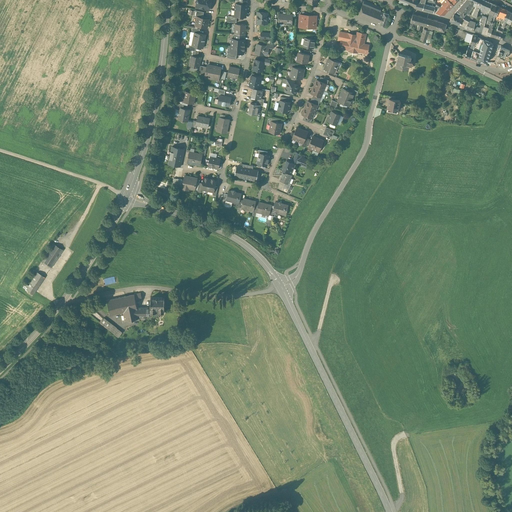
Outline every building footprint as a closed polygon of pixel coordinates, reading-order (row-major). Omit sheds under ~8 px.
[(196,0),(195,2),(196,3),(197,3),(196,7),(209,10),(211,0),(196,0)] [(448,0),(443,0),(441,3),(443,4),(449,10),(453,5),(448,0)] [(474,2),(470,0),(466,0),(463,4),(469,10),(471,7),(471,6),(472,5),(473,5),(474,2)] [(491,3),(483,0),(482,0),(479,8),(479,10),(487,14),(488,12),(491,3)] [(382,8),(365,1),(365,2),(364,1),(362,4),(380,12),(382,8)] [(496,5),(491,3),(488,12),(490,13),(493,14),(496,5)] [(380,12),(362,4),(358,16),(380,25),(384,13),(380,12)] [(434,6),(424,4),(422,10),(433,12),(435,7),(434,6)] [(449,10),(443,4),(440,8),(439,9),(435,13),(444,15),(449,10)] [(463,4),(454,14),(463,18),(465,14),(469,10),(463,4)] [(471,6),(471,7),(469,10),(465,14),(468,16),(470,12),(471,11),(474,7),(474,5),(473,5),(471,6)] [(508,10),(500,7),(497,16),(496,18),(499,20),(500,17),(501,18),(500,21),(502,21),(503,20),(508,10)] [(508,10),(503,20),(507,22),(511,12),(508,10)] [(267,13),(257,12),(257,23),(264,24),(265,25),(266,25),(268,24),(268,22),(267,21),(267,13)] [(292,14),(279,13),(279,23),(292,24),(292,14)] [(389,15),(384,13),(380,25),(379,25),(384,27),(389,15)] [(421,16),(413,14),(411,22),(416,23),(419,24),(421,16)] [(463,18),(454,14),(450,21),(459,25),(461,21),(463,18)] [(203,16),(198,15),(197,17),(195,25),(200,26),(207,28),(209,19),(202,18),(202,16),(203,16)] [(316,16),(300,15),(299,27),(316,28),(316,16)] [(438,21),(427,18),(424,26),(426,26),(428,27),(433,28),(436,29),(438,22),(438,21)] [(444,23),(438,22),(436,29),(435,29),(443,32),(445,26),(443,25),(444,23)] [(474,23),(468,22),(467,24),(465,28),(473,31),(475,24),(474,23)] [(245,24),(235,24),(235,34),(243,34),(245,34),(245,24)] [(427,30),(424,29),(420,40),(426,42),(428,34),(429,30),(427,30)] [(357,35),(339,31),(337,40),(341,40),(339,48),(349,50),(349,51),(357,53),(358,52),(367,54),(369,45),(364,44),(366,34),(357,32),(357,35)] [(502,33),(497,31),(494,37),(503,41),(506,34),(502,33)] [(199,33),(195,32),(194,32),(192,46),(196,47),(203,48),(205,34),(199,33)] [(472,35),(467,33),(464,41),(469,43),(472,35)] [(449,36),(444,35),(441,43),(442,43),(447,44),(449,36)] [(477,36),(473,35),(469,44),(474,46),(475,45),(477,37),(477,36)] [(305,38),(304,46),(313,48),(315,40),(305,38)] [(481,47),(477,61),(487,62),(493,43),(484,40),(481,47)] [(267,46),(257,44),(255,53),(267,55),(269,47),(269,46),(267,46)] [(510,50),(501,46),(498,54),(500,55),(500,56),(504,58),(506,54),(508,55),(509,55),(510,54),(510,53),(510,52),(509,52),(510,50)] [(479,52),(473,50),(472,53),(470,58),(476,60),(479,52)] [(304,53),(299,52),(297,61),(307,63),(309,54),(304,53)] [(411,55),(398,53),(396,66),(409,68),(409,65),(412,66),(413,61),(410,61),(411,55)] [(196,56),(191,55),(189,66),(189,70),(195,71),(197,69),(197,68),(198,68),(201,57),(196,56)] [(339,62),(329,57),(324,69),(329,71),(334,73),(339,62)] [(261,61),(255,60),(253,70),(262,71),(264,62),(264,61),(261,61)] [(220,68),(208,65),(207,67),(205,76),(205,77),(218,80),(219,74),(220,68)] [(240,69),(229,66),(227,76),(237,79),(240,69)] [(261,77),(252,75),(250,84),(259,86),(259,84),(260,84),(261,80),(260,80),(261,77)] [(319,81),(317,80),(314,87),(323,91),(326,84),(319,81)] [(294,84),(287,83),(286,87),(285,88),(284,90),(286,92),(287,92),(288,91),(289,92),(290,92),(296,94),(298,85),(294,84)] [(323,91),(314,87),(311,93),(313,94),(320,97),(321,97),(323,91)] [(258,89),(253,88),(251,97),(257,99),(258,98),(260,99),(262,90),(258,89)] [(350,91),(343,88),(341,94),(352,98),(354,93),(350,91)] [(196,94),(185,92),(183,101),(183,102),(188,103),(193,104),(196,94)] [(352,98),(341,94),(338,101),(349,106),(352,98)] [(231,97),(220,95),(218,104),(229,106),(231,97)] [(400,100),(389,98),(387,108),(398,110),(399,105),(401,106),(401,103),(400,102),(400,100)] [(289,102),(280,100),(278,110),(287,112),(288,106),(289,107),(290,102),(289,102)] [(338,102),(332,100),(329,106),(335,108),(338,102)] [(310,102),(308,101),(305,108),(314,112),(317,105),(310,102)] [(256,104),(251,103),(248,113),(257,115),(259,105),(256,104)] [(183,108),(180,108),(180,110),(178,119),(188,121),(190,112),(188,111),(188,109),(183,108)] [(314,112),(305,108),(302,115),(304,116),(312,119),(312,118),(314,112)] [(341,115),(332,111),(327,121),(336,125),(341,115)] [(210,119),(197,116),(196,121),(195,125),(196,125),(208,128),(210,119)] [(229,120),(220,118),(217,131),(226,133),(229,120)] [(278,122),(272,121),(271,128),(269,128),(269,131),(270,132),(279,134),(281,123),(278,122)] [(308,132),(297,127),(294,133),(292,139),(303,143),(305,138),(308,132)] [(308,146),(308,147),(313,150),(318,139),(312,136),(311,140),(308,146)] [(318,139),(313,150),(319,152),(320,148),(322,148),(322,146),(322,145),(323,141),(318,139)] [(172,146),(169,163),(180,166),(184,149),(172,146)] [(190,152),(189,152),(188,157),(187,162),(200,165),(202,155),(190,152)] [(267,155),(258,154),(256,164),(267,166),(268,155),(267,155)] [(302,155),(299,161),(294,159),(293,162),(306,167),(309,161),(304,159),(305,156),(302,155)] [(221,159),(210,157),(208,167),(218,169),(221,159)] [(295,164),(287,160),(282,171),(284,171),(291,174),(295,164)] [(242,167),(236,166),(234,176),(245,178),(247,169),(242,167)] [(252,170),(247,169),(245,178),(256,180),(258,171),(252,170)] [(291,174),(284,171),(280,180),(285,182),(288,184),(288,183),(292,175),(291,174)] [(197,178),(184,176),(184,179),(182,187),(182,188),(189,189),(189,188),(195,190),(197,180),(197,178)] [(208,178),(205,178),(203,178),(202,184),(201,190),(207,191),(210,179),(208,179),(208,178)] [(214,180),(212,179),(212,180),(210,179),(207,191),(213,192),(214,192),(215,186),(216,180),(214,180)] [(232,190),(231,191),(228,190),(228,193),(227,194),(226,200),(239,204),(241,194),(235,192),(235,191),(232,190)] [(256,201),(243,198),(241,208),(253,211),(255,205),(256,201)] [(271,205),(259,202),(258,206),(257,212),(269,215),(271,207),(271,205)] [(281,202),(279,202),(278,203),(275,202),(274,208),(273,212),(273,213),(277,214),(277,213),(286,215),(287,209),(288,205),(282,204),(281,202)] [(63,250),(53,244),(42,260),(51,267),(63,250)] [(37,272),(26,288),(33,293),(44,277),(37,272)] [(117,277),(102,280),(103,286),(117,282),(117,277)] [(134,293),(106,299),(109,314),(124,311),(125,319),(139,317),(139,315),(137,307),(136,301),(134,293)] [(164,298),(151,298),(151,307),(151,311),(153,311),(153,313),(160,313),(160,311),(164,311),(164,298)] [(151,307),(137,307),(139,315),(151,315),(151,311),(151,307)] [(118,330),(105,320),(102,324),(115,334),(118,330)]
